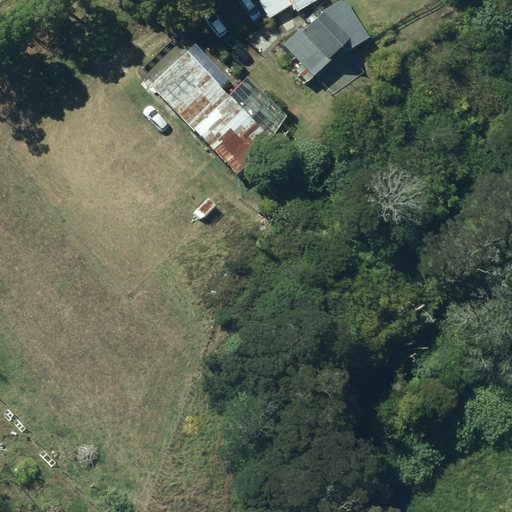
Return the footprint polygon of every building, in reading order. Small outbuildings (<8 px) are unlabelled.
[(261,0),(272,16),(292,4),(297,12),(317,0),(261,0)] [(345,0),(343,0),(317,20),(342,46),(345,50),(347,52),(369,37),(345,0)] [(313,77),(329,60),(299,30),(282,47),(313,77)] [(224,99),(184,55),(151,85),(232,172),(270,138),(229,94),(224,99)] [(239,248),(221,240),(207,277),(224,284),(239,248)]
